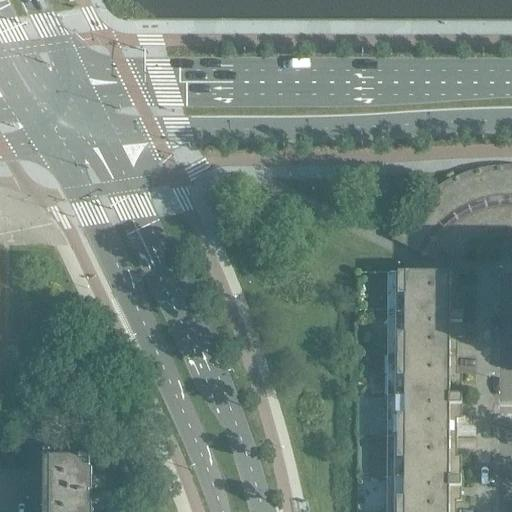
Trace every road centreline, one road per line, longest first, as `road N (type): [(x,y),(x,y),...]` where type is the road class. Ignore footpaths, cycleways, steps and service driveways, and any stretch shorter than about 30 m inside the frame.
road 1 (secondary): [(511,78),(77,85)]
road 2 (tertiary): [(53,139),(221,511)]
road 3 (secondary): [(198,129),(511,120)]
road 4 (tertiary): [(263,511),(231,411),(163,263)]
road 5 (secondary): [(163,263),(150,159),(159,145),(198,129)]
road 6 (tertiary): [(163,263),(101,134)]
